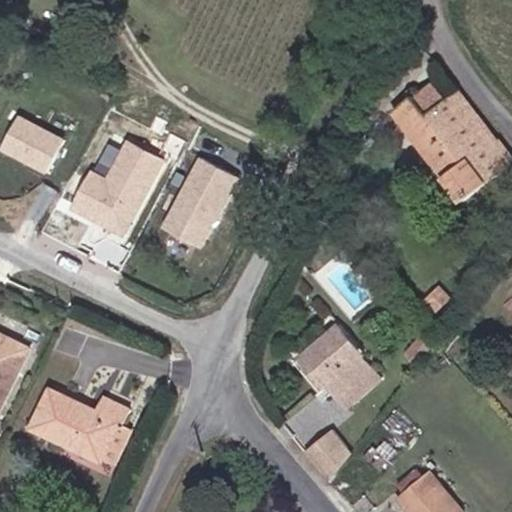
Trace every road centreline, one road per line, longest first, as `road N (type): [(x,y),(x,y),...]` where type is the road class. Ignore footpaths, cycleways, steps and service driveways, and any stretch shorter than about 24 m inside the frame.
road 1 (unclassified): [(221,351),(315,158),(394,20),(431,0)]
road 2 (unknown): [(86,0),(238,124),(315,158)]
road 3 (unclassified): [(0,242),(221,351)]
road 4 (residential): [(331,511),(248,414),(221,351)]
road 5 (unclassified): [(145,511),(221,351)]
road 6 (unclassified): [(511,121),(443,38),(431,0)]
